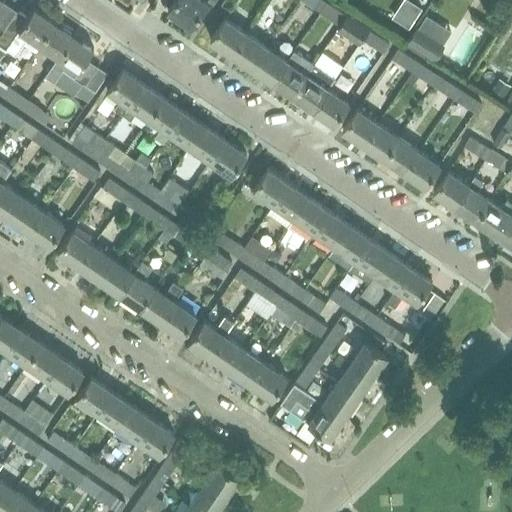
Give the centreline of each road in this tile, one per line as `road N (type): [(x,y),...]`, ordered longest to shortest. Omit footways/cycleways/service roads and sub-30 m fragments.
road 1 (residential): [(511,297),(72,0)]
road 2 (residential): [(330,494),(0,270)]
road 3 (residential): [(330,494),(511,323)]
